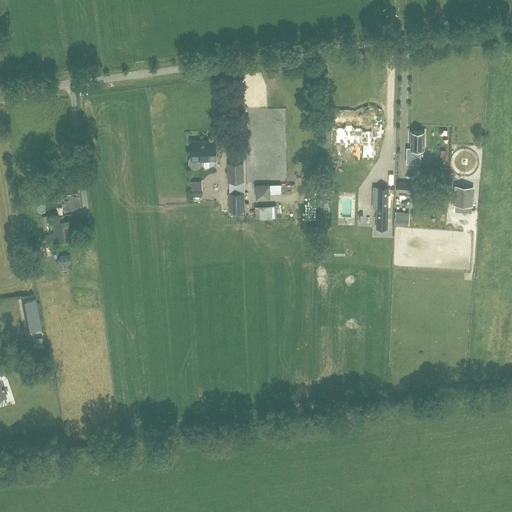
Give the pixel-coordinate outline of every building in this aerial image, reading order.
[(365,160),(377,160),(377,142),(375,142),(375,133),(365,133),(365,130),(356,130),(356,128),(347,128),(347,130),(338,130),(338,146),(365,146),(365,160)] [(331,148),(331,131),(322,131),(322,148),(321,171),(323,171),(323,185),(329,186),(330,148),(331,148)] [(423,149),(424,132),(411,131),(410,148),(407,148),(406,164),(420,164),(421,149),(423,149)] [(199,143),(199,141),(190,142),(190,151),(192,151),(192,156),(189,160),(189,165),(192,168),(197,168),(200,164),(200,159),(215,158),(215,142),(199,143)] [(336,162),(349,163),(349,152),(336,152),(336,162)] [(245,211),(244,182),(243,162),(227,163),(228,182),(229,182),(229,193),(228,193),(228,211),(245,211)] [(79,207),(78,197),(79,197),(77,181),(59,183),(61,199),(62,199),(63,209),(79,207)] [(411,193),(412,184),(397,182),(396,192),(411,193)] [(256,200),(270,199),(270,184),(255,185),(256,200)] [(474,206),(474,186),(454,185),(453,205),(474,206)] [(388,187),(373,187),(373,208),(377,208),(376,228),(387,228),(388,187)] [(256,219),(276,218),(275,207),(255,207),(256,219)] [(397,211),(397,223),(410,222),(409,211),(397,211)] [(55,242),(71,240),(69,220),(65,220),(64,215),(52,217),(55,242)] [(35,300),(25,302),(30,330),(41,328),(35,300)]
